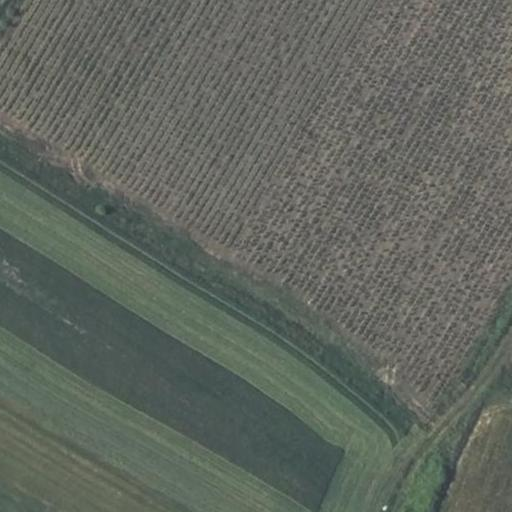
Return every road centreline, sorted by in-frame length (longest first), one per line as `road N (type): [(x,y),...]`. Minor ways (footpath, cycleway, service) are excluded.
road 1 (track): [(431,443),(354,361),(0,135)]
road 2 (track): [(389,511),(402,481),(511,342)]
